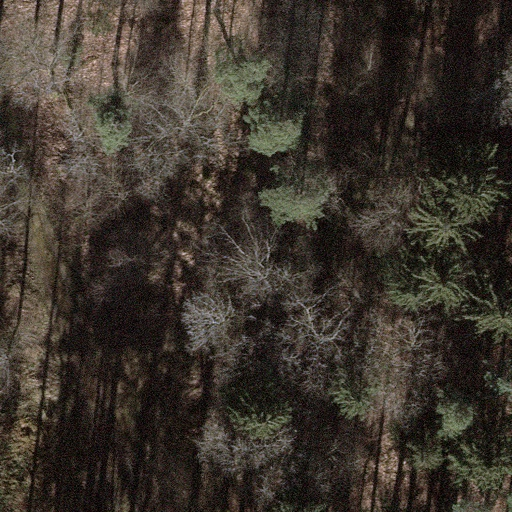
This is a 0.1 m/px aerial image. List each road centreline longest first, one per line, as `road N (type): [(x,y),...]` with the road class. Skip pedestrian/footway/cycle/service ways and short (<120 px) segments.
road 1 (track): [(511,83),(436,113),(359,192),(295,292),(95,406)]
road 2 (track): [(132,511),(52,238),(0,129)]
